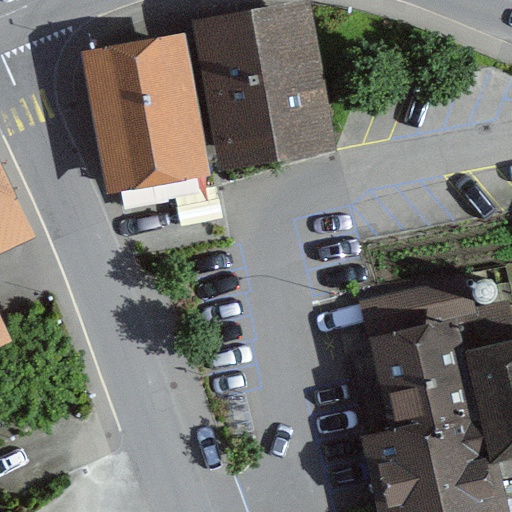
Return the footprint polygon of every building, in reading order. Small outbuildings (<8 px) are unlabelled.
[(230,150),(318,134),(298,14),(208,31),(230,150)] [(93,58),(114,175),(197,160),(176,43),(93,58)] [(0,229),(12,224),(0,199),(0,229)] [(365,302),(376,349),(383,348),(380,334),(467,314),(460,280),(365,302)] [(511,333),(506,306),(467,314),(380,334),(383,348),(401,427),(382,432),(399,511),(504,511),(500,490),(511,487),(511,333)]
